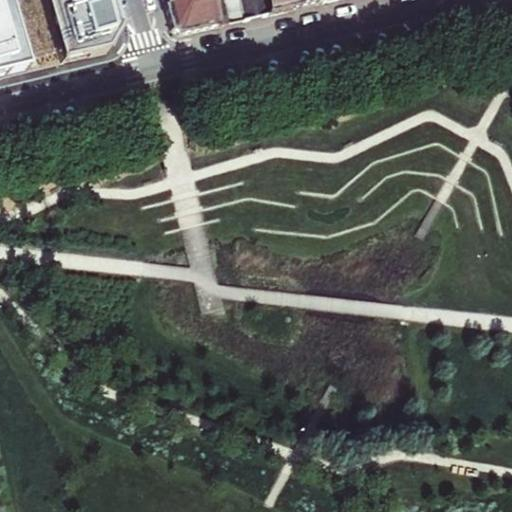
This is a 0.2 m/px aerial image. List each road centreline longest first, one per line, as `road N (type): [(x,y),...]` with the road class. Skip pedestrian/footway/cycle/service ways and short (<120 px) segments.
road 1 (residential): [(155,66),(447,0)]
road 2 (residential): [(0,102),(155,66)]
